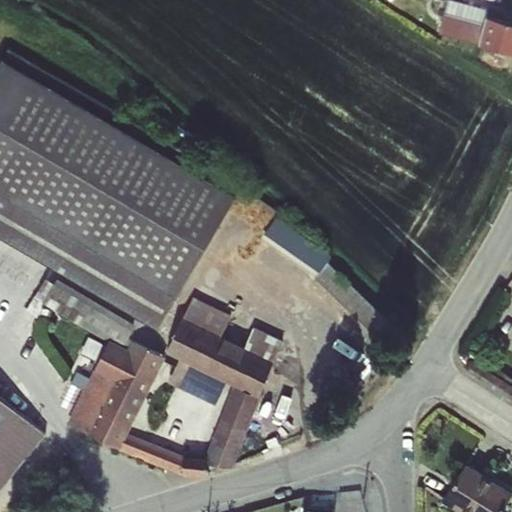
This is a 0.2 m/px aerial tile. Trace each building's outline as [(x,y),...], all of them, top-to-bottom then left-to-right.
[(479,44),(486,15),(488,10),(449,0),(443,0),(447,1),(443,19),(439,34),(479,44)] [(511,21),(486,15),(479,44),(511,52),(511,21)] [(7,49),(21,57),(28,44),(15,36),(7,49)] [(21,57),(7,49),(3,58),(0,62),(0,238),(158,330),(177,296),(242,185),(21,57)] [(275,216),(260,240),(314,278),(311,281),(378,346),(396,328),(327,261),(331,255),(275,216)] [(45,278),(33,298),(122,350),(136,325),(57,279),(54,283),(45,278)] [(127,434),(120,450),(154,464),(184,475),(205,476),(206,462),(232,468),(259,398),(283,340),(253,326),(244,346),(225,337),(221,335),(232,315),(192,296),(166,353),(177,358),(171,375),(227,402),(205,458),(184,456),(127,434)] [(120,450),(127,434),(165,357),(131,340),(120,363),(106,356),(98,372),(94,370),(67,423),(120,450)] [(467,349),(459,355),(465,364),(473,358),(467,349)] [(0,396),(0,489),(46,433),(0,396)] [(275,436),(265,440),(269,448),(278,444),(275,436)] [(511,492),(466,463),(442,500),(460,511),(500,511),(511,493),(511,492)]
